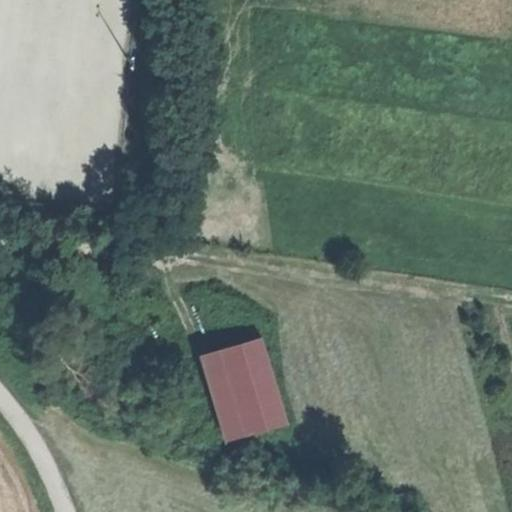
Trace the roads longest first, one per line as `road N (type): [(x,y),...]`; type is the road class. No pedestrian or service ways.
road 1 (track): [(0,258),(113,253),(295,270),(511,304)]
road 2 (track): [(0,395),(66,511)]
